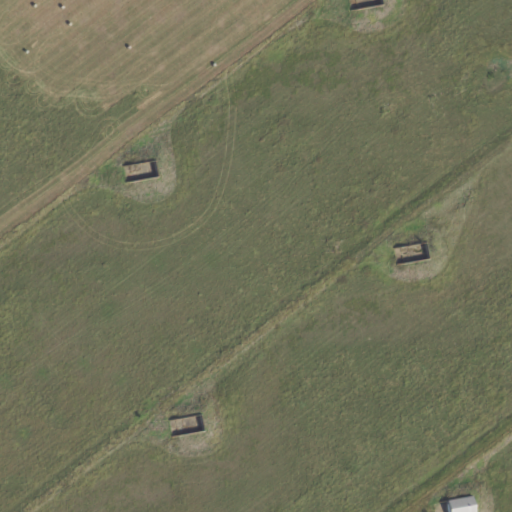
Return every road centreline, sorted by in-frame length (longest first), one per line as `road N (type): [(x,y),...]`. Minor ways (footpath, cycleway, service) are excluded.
road 1 (track): [(15,511),(511,136)]
road 2 (track): [(326,0),(0,242)]
road 3 (track): [(511,426),(401,511)]
